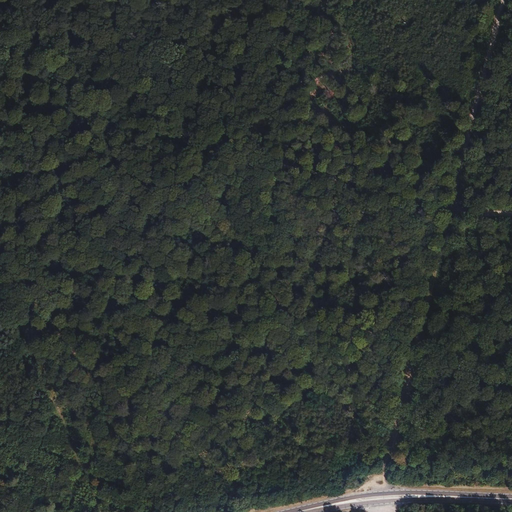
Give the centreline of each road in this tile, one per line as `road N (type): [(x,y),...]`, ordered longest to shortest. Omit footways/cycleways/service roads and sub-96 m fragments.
road 1 (unknown): [(0,98),(442,208),(511,212)]
road 2 (unknown): [(498,0),(371,500)]
road 3 (track): [(0,273),(102,511)]
road 4 (primary): [(480,497),(381,493),(295,511)]
road 5 (primary): [(299,511),(480,497)]
road 6 (track): [(337,0),(298,172)]
